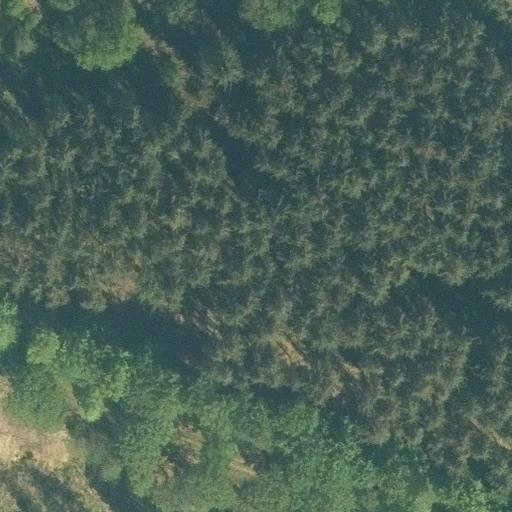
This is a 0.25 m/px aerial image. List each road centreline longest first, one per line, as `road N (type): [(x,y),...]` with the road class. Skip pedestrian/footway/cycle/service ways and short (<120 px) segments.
road 1 (track): [(365,511),(0,368)]
road 2 (track): [(328,0),(0,71)]
